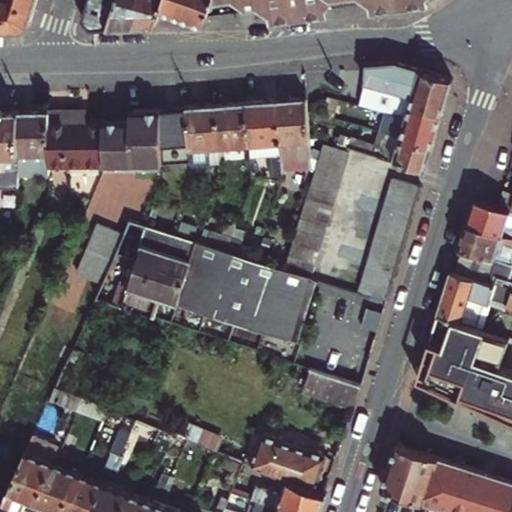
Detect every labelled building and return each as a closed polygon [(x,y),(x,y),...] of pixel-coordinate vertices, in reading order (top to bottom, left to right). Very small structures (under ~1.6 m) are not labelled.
[(39,0),(10,0),(9,4),(0,35),(0,40),(19,41),(29,36),(39,0)] [(98,37),(107,37),(118,0),(92,0),(84,29),(91,37),(98,37)] [(118,0),(107,37),(117,36),(133,36),(142,0),(118,0)] [(154,35),(160,19),(166,0),(142,0),(133,36),(144,36),(154,35)] [(166,0),(160,19),(183,27),(203,34),(212,7),(214,0),(166,0)] [(214,0),(212,7),(232,5),(240,11),(250,9),(266,22),(267,32),(324,24),(324,17),(331,4),(355,2),(366,13),(367,21),(402,18),(428,15),(427,7),(431,0),(214,0)] [(0,35),(9,4),(0,1),(0,35)] [(397,69),(369,72),(369,79),(369,88),(361,111),(393,120),(397,121),(401,108),(412,111),(411,113),(443,123),(448,104),(453,86),(397,69)] [(344,90),(343,80),(334,81),(335,90),(344,90)] [(323,118),(327,104),(310,105),(311,115),(323,118)] [(279,108),(283,159),(313,158),(312,140),(311,115),(310,105),(299,106),(279,108)] [(253,151),(254,164),(283,163),(283,159),(279,108),(265,109),(250,110),(253,151)] [(390,131),(403,134),(401,142),(434,152),(439,136),(443,123),(411,113),(412,111),(401,108),(397,121),(393,120),(390,131)] [(219,113),(223,153),(253,151),(250,110),(241,111),(219,113)] [(191,156),(223,153),(219,113),(202,115),(184,117),(165,117),(165,155),(191,156)] [(316,142),(323,118),(311,115),(312,140),(316,142)] [(104,128),(104,166),(164,165),(165,155),(165,117),(134,116),(130,116),(130,128),(104,128)] [(48,119),(49,166),(104,166),(104,128),(87,129),(81,129),(81,118),(61,119),(48,119)] [(0,181),(20,181),(20,177),(19,119),(10,120),(0,119),(0,181)] [(49,166),(48,119),(39,119),(19,119),(20,177),(41,176),(42,184),(50,184),(49,166)] [(383,154),(378,153),(377,159),(428,174),(430,164),(434,152),(401,142),(388,138),(383,154)] [(315,184),(286,276),(312,283),(351,157),(326,150),(315,184)] [(511,179),(508,178),(505,189),(502,199),(511,201),(511,212),(510,219),(511,219),(511,179)] [(388,307),(420,200),(422,192),(394,185),(362,299),(388,307)] [(502,244),(510,219),(497,214),(491,212),(475,207),(472,216),(467,232),(502,244)] [(257,267),(233,259),(228,258),(202,250),(195,247),(180,243),(140,230),(129,227),(123,242),(101,292),(95,305),(161,327),(166,308),(299,351),(309,321),(320,286),(312,283),(286,276),(257,267)] [(97,230),(75,281),(101,292),(123,242),(97,230)] [(184,231),(180,243),(195,247),(199,235),(184,231)] [(511,247),(502,244),(467,232),(464,241),(460,255),(511,272),(511,247)] [(206,238),(202,250),(228,258),(237,237),(227,234),(224,243),(206,238)] [(439,323),(465,331),(472,307),(487,312),(511,320),(511,299),(506,297),(511,279),(511,272),(460,255),(456,267),(452,281),(439,323)] [(472,307),(465,331),(480,336),(487,312),(472,307)] [(369,314),(363,333),(379,338),(385,319),(369,314)] [(511,420),(511,371),(499,366),(506,345),(480,336),(465,331),(439,323),(421,378),(426,380),(477,404),(479,399),(495,404),(493,412),(511,420)] [(314,376),(306,399),(355,415),(359,405),(363,392),(314,376)] [(477,404),(493,412),(495,404),(479,399),(477,404)] [(112,417),(93,410),(87,423),(106,431),(112,417)] [(196,450),(215,458),(220,445),(201,437),(196,450)] [(246,463),(244,469),(261,475),(317,498),(324,476),(327,477),(328,473),(330,469),(327,468),(328,464),(329,461),(323,459),(315,456),(277,444),(269,441),(262,439),(252,465),(246,463)] [(64,441),(59,455),(61,456),(65,458),(71,444),(64,441)] [(77,447),(71,444),(65,458),(71,460),(77,447)] [(383,497),(428,511),(438,511),(453,469),(398,451),(390,477),(383,497)] [(20,480),(47,491),(56,469),(41,463),(29,459),(20,480)] [(112,477),(115,478),(121,465),(116,463),(111,476),(112,477)] [(127,467),(124,465),(121,465),(115,478),(121,480),(127,467)] [(56,469),(47,491),(71,501),(80,479),(68,475),(56,469)] [(511,511),(511,487),(453,469),(438,511),(511,511)] [(326,511),(327,510),(329,502),(317,498),(261,475),(251,505),(264,510),(269,511),(326,511)] [(71,501),(97,511),(106,490),(93,485),(80,479),(71,501)] [(25,506),(38,511),(47,491),(20,480),(11,500),(25,506)] [(163,497),(165,498),(171,484),(166,482),(160,495),(163,497)] [(178,487),(173,485),(171,484),(165,498),(172,501),(178,487)] [(106,490),(97,511),(98,511),(126,511),(131,500),(119,495),(106,490)] [(39,511),(66,511),(71,501),(47,491),(38,511),(39,511)] [(126,511),(157,511),(158,511),(147,506),(131,500),(126,511)] [(97,511),(71,501),(66,511),(97,511)]
